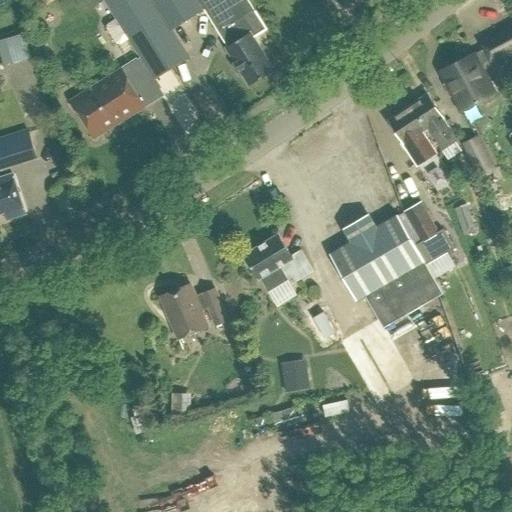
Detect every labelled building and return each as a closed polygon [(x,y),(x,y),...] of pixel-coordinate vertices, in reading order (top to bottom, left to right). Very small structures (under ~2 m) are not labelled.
[(154,0),(104,0),(105,0),(116,18),(129,38),(139,55),(153,79),(166,72),(190,58),(173,30),(154,0)] [(154,0),(173,30),(205,10),(206,9),(200,0),(154,0)] [(249,0),(200,0),(206,9),(205,10),(218,31),(255,8),(249,0)] [(255,8),(218,31),(228,47),(226,48),(234,61),(233,65),(237,72),(242,73),(250,85),(274,70),(254,38),(268,29),(255,8)] [(107,24),(106,28),(115,43),(121,44),(129,38),(116,18),(107,24)] [(511,54),(511,26),(480,44),(492,66),(511,54)] [(0,63),(26,57),(19,32),(0,36),(0,63)] [(474,54),(441,71),(462,111),(495,94),(474,54)] [(139,55),(69,98),(94,137),(144,106),(140,99),(170,81),(166,72),(153,79),(139,55)] [(412,105),(427,128),(441,150),(458,139),(443,117),(428,95),(412,105)] [(403,142),(418,165),(436,153),(422,131),(427,128),(412,105),(390,120),(404,142),(403,142)] [(29,132),(0,140),(0,174),(39,162),(29,132)] [(494,168),(477,136),(464,143),(481,175),(494,168)] [(0,179),(0,213),(5,212),(7,219),(25,213),(13,175),(0,179)] [(477,229),(468,201),(455,206),(465,233),(477,229)] [(402,212),(420,244),(439,234),(421,202),(402,212)] [(365,295),(384,327),(415,309),(443,293),(424,261),(425,260),(398,215),(377,227),(370,215),(344,230),(351,242),(330,255),(357,300),(365,295)] [(279,235),(245,255),(258,279),(267,293),(288,280),(291,285),(314,271),(302,249),(292,255),(279,235)] [(215,288),(203,293),(204,298),(198,300),(190,283),(161,296),(179,338),(208,326),(201,310),(208,307),(216,325),(228,320),(215,288)] [(314,317),(325,337),(335,332),(324,311),(314,317)] [(307,367),(284,371),(287,391),(310,387),(307,367)] [(172,412),(191,412),(191,391),(172,391),(172,412)] [(293,408),(256,419),(259,427),(296,416),(293,408)] [(196,511),(189,499),(164,511),(196,511)]
